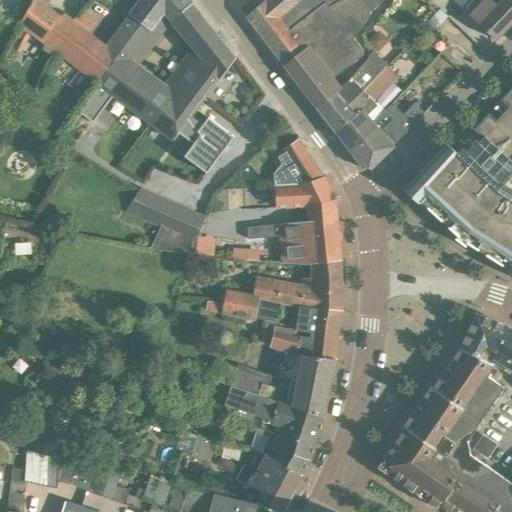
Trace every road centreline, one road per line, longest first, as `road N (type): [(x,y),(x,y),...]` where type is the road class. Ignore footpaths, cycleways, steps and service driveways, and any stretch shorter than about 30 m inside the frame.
road 1 (tertiary): [(361,201),(258,68),(259,55),(227,13),(206,0)]
road 2 (tertiary): [(311,511),(354,401),(371,282)]
road 3 (residential): [(361,201),(511,44)]
road 4 (tertiary): [(371,282),(480,290),(511,301)]
